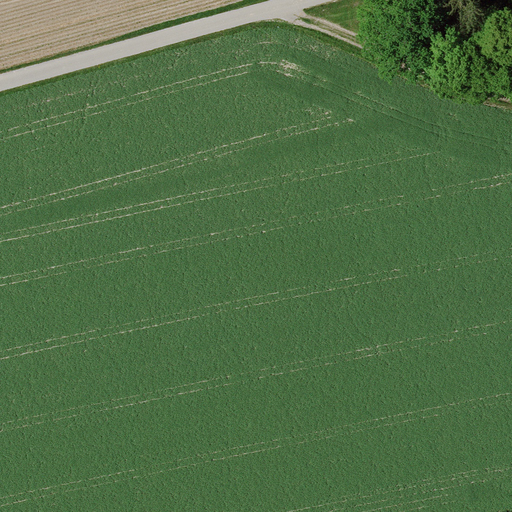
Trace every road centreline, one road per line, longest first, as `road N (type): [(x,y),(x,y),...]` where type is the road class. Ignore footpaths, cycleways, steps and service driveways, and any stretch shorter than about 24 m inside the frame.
road 1 (unclassified): [(0,82),(305,0)]
road 2 (track): [(279,6),(424,70),(511,95)]
